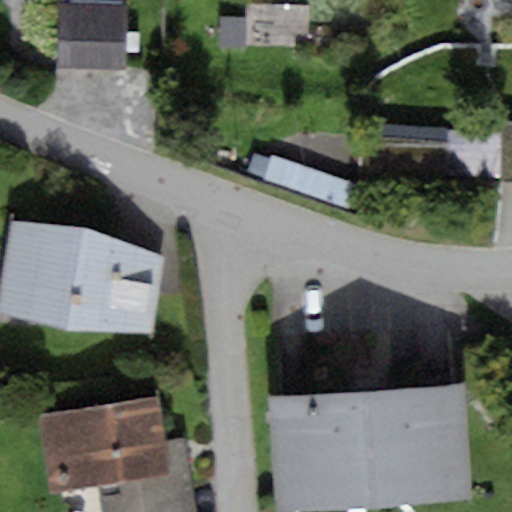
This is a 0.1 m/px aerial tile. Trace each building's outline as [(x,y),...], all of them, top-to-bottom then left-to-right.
[(132,12),(61,10),(60,73),(130,74),(132,12)] [(485,192),(511,191),(511,118),(486,119),(485,192)] [(0,320),(153,344),(168,246),(15,222),(0,315),(0,320)] [(474,377),(274,397),(285,506),(485,487),(474,377)] [(169,394),(43,416),(59,508),(185,485),(169,394)]
